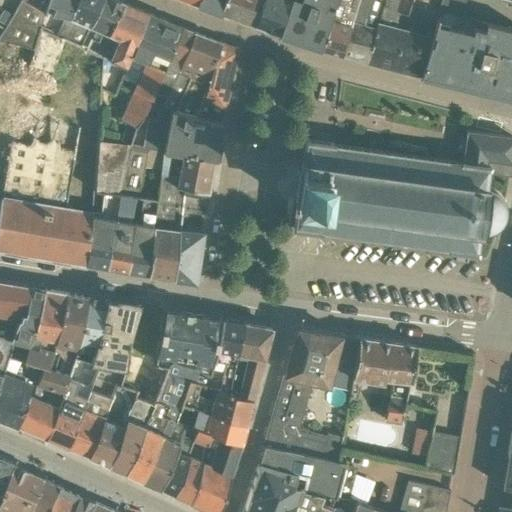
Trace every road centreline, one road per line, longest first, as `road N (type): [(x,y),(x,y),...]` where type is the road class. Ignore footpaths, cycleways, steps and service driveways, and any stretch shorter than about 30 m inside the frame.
road 1 (residential): [(246,36),(511,117)]
road 2 (residential): [(211,296),(246,36)]
road 3 (residential): [(497,340),(285,309)]
road 4 (residential): [(211,296),(0,271)]
road 5 (residential): [(285,309),(228,511)]
road 6 (residential): [(0,444),(163,511)]
road 7 (residential): [(466,511),(497,340)]
